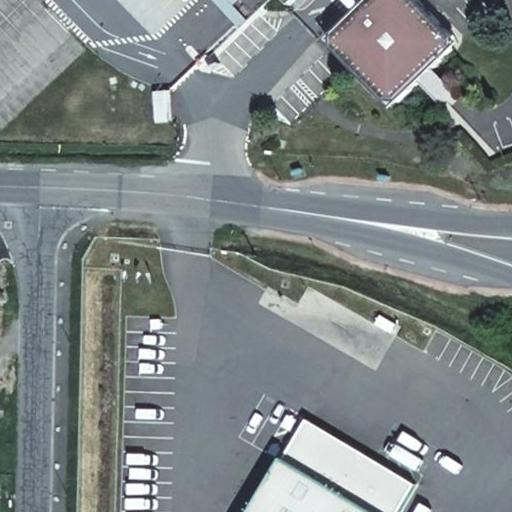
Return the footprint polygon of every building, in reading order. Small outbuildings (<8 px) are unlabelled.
[(343,0),(338,6),(341,30),(381,69),(404,72),(424,53),(415,45),(431,31),(439,37),(453,23),(454,1),(452,0),(343,0)] [(465,12),(454,1),(453,23),(465,12)] [(341,30),(338,6),(327,16),(341,30)] [(415,45),(424,53),(439,37),(431,31),(415,45)] [(404,72),(381,69),(395,82),(404,72)] [(130,127),(145,124),(141,98),(126,100),(130,127)] [(402,511),(418,486),(308,420),(252,511),(402,511)]
